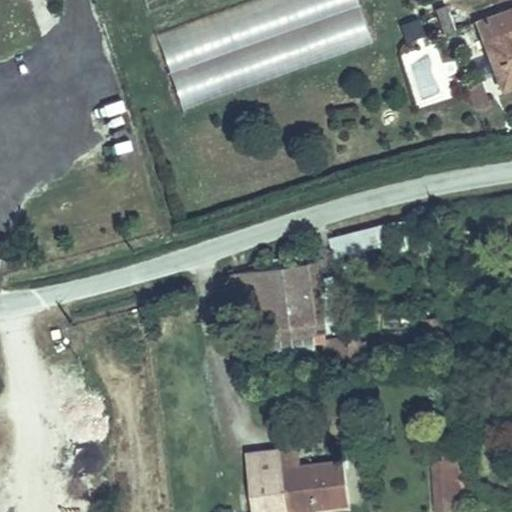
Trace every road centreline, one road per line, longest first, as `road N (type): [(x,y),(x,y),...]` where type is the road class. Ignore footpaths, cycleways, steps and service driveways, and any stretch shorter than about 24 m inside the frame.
road 1 (unclassified): [(511,171),(361,202),(0,305)]
road 2 (track): [(79,0),(79,64),(0,214)]
